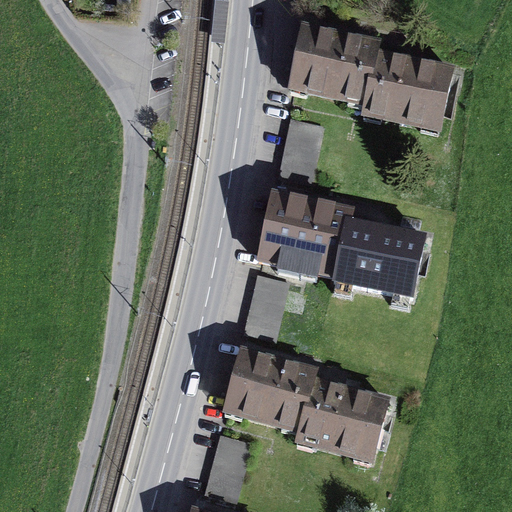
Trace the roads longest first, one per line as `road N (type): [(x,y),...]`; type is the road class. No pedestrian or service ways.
road 1 (secondary): [(252,0),(221,230),(150,511)]
road 2 (unclassified): [(138,73),(118,329),(76,511)]
